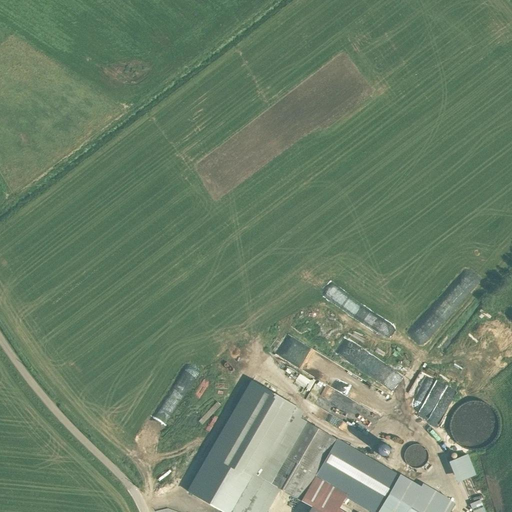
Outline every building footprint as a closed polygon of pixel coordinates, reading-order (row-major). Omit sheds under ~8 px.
[(345,396),(356,379),(287,335),(276,352),(345,396)] [(338,355),(395,389),(404,373),(347,339),(338,355)] [(346,421),(357,401),(317,379),(306,399),(346,421)] [(223,511),(233,511),(295,407),(250,381),(186,491),(187,492),(223,511)] [(449,511),(454,504),(447,498),(422,484),(421,486),(400,474),(399,475),(337,439),(335,439),(300,418),(303,412),(295,407),(233,511),(265,511),(279,490),(300,502),(310,507),(307,511),(343,511),(338,509),(345,498),(368,511),(449,511)] [(426,463),(428,457),(426,451),(422,447),(416,445),(410,447),(406,451),(404,457),(406,463),(410,467),(416,469),(422,467),(426,463)] [(475,476),(467,454),(448,462),(456,483),(475,476)]
